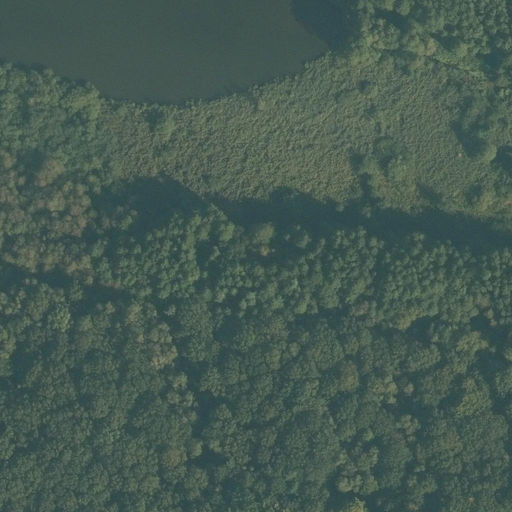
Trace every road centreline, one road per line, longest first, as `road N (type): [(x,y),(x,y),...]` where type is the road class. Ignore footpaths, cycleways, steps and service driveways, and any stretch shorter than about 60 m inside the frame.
road 1 (track): [(187,479),(185,459),(206,413),(210,276)]
road 2 (track): [(187,479),(60,449),(0,470)]
